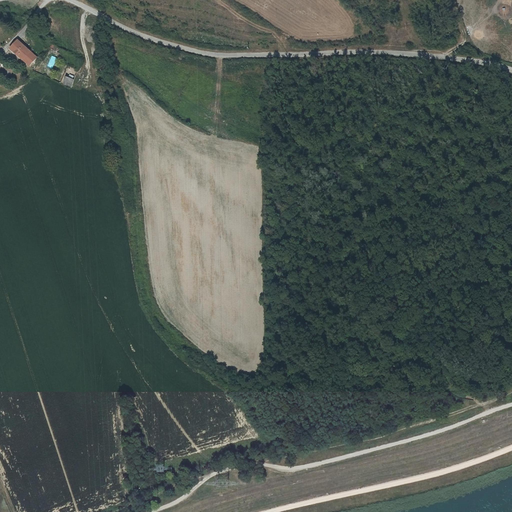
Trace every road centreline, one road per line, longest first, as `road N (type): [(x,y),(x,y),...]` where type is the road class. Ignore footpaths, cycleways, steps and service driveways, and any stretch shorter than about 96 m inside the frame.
road 1 (unclassified): [(511,71),(388,53),(198,52),(71,0)]
road 2 (track): [(511,404),(301,468),(234,467),(150,511)]
road 3 (track): [(511,393),(368,440),(263,462)]
